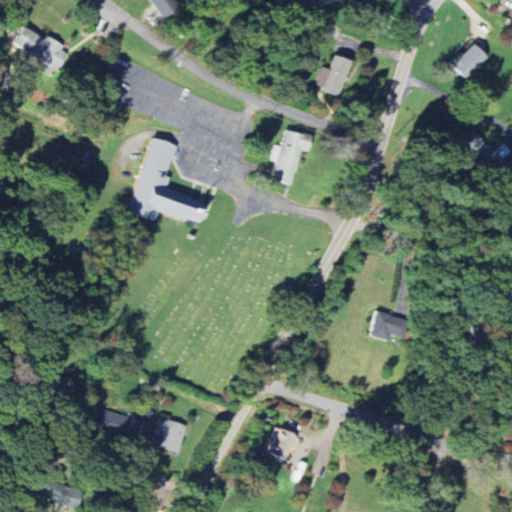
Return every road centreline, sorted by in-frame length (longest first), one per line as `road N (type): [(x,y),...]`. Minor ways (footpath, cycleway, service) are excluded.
road 1 (tertiary): [(186,511),(355,208),(409,42),(431,0)]
road 2 (residential): [(378,145),(202,71),(101,0)]
road 3 (residential): [(257,378),(441,443),(511,456)]
road 4 (residential): [(197,489),(63,450)]
road 5 (residential): [(399,74),(511,131)]
